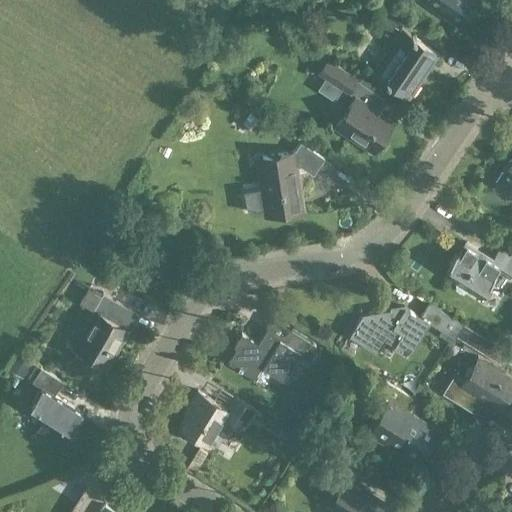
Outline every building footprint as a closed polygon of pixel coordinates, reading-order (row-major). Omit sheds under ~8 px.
[(380,0),(372,12),(397,29),(406,16),(381,0),(380,0)] [(420,0),(458,25),(475,0),(420,0)] [(394,42),(406,50),(385,82),(409,98),(438,55),(415,39),(416,38),(402,29),(394,42)] [(326,61),(318,74),(349,93),(357,80),(326,61)] [(373,152),(393,123),(355,98),(335,127),(373,152)] [(261,157),(264,175),(259,176),(265,210),(284,207),(285,212),(303,209),(296,166),(300,165),(313,174),(324,158),(300,142),(293,152),(261,157)] [(511,156),(497,179),(511,188),(511,156)] [(511,254),(500,247),(493,260),(466,242),(458,254),(455,253),(448,263),(452,265),(446,275),(481,297),(499,269),(511,277),(511,254)] [(118,351),(130,330),(124,326),(133,309),(102,292),(92,310),(97,313),(75,353),(89,361),(91,358),(104,365),(113,349),(118,351)] [(349,336),(377,353),(385,339),(394,345),(393,347),(408,356),(429,323),(454,339),(456,337),(463,325),(428,303),(420,317),(404,307),(361,313),(361,316),(349,336)] [(456,337),(482,353),(483,353),(490,342),(463,325),(456,337)] [(306,360),(310,353),(316,344),(290,328),(283,341),(266,330),(258,343),(241,333),(233,346),(236,347),(227,362),(255,379),(263,367),(283,380),(298,356),(306,360)] [(498,408),(511,384),(511,378),(477,357),(463,381),(454,375),(443,393),(472,410),(480,397),(498,408)] [(65,452),(77,434),(72,431),(83,413),(54,395),(62,382),(40,368),(32,381),(42,387),(30,405),(46,415),(42,422),(45,436),(43,439),(65,452)] [(419,463),(437,434),(402,412),(411,398),(382,380),(370,399),(385,408),(370,432),(419,463)] [(243,429),(256,409),(236,396),(228,409),(198,390),(188,405),(191,407),(179,427),(207,445),(225,417),(243,429)] [(338,508),(335,511),(379,511),(385,504),(384,503),(383,505),(347,483),(355,469),(328,452),(320,467),(341,480),(328,502),(338,508)] [(127,511),(134,501),(85,471),(79,480),(87,485),(70,511),(127,511)]
